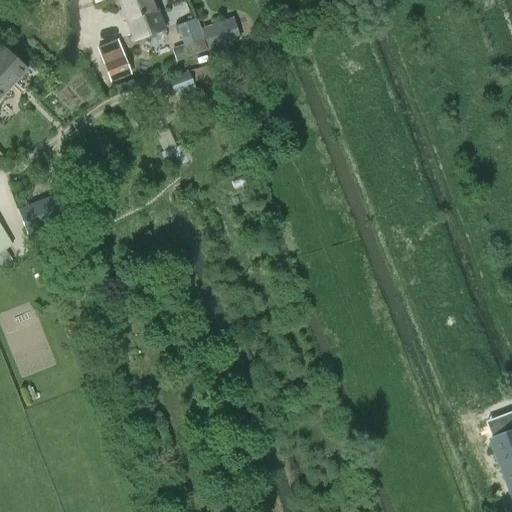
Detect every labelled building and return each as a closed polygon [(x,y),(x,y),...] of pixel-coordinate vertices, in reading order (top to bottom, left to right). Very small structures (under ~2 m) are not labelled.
[(153,0),(118,0),(135,41),(165,29),(153,0)] [(232,17),(201,28),(207,47),(208,50),(240,40),(232,17)] [(197,18),(176,25),(182,45),(170,49),(175,62),(208,50),(207,47),(201,28),(197,18)] [(112,81),(130,74),(117,41),(99,48),(112,81)] [(1,88),(21,65),(4,49),(0,52),(0,97),(5,92),(1,88)] [(174,95),(194,88),(188,71),(167,79),(174,95)] [(181,145),(160,152),(161,154),(166,169),(186,162),(187,162),(181,146),(181,145)] [(27,234),(64,220),(55,197),(18,211),(27,234)] [(0,252),(12,244),(0,226),(0,252)] [(507,435),(498,439),(506,460),(502,461),(509,479),(511,477),(511,416),(501,420),(507,435)]
